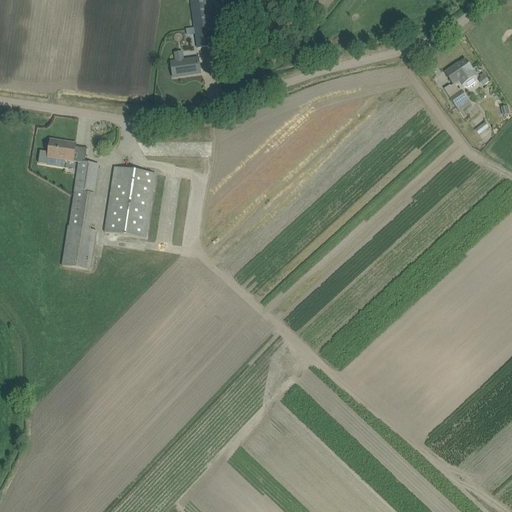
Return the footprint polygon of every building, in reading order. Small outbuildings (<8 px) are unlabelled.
[(206,0),(190,0),(197,49),(213,46),(206,0)] [(171,62),(171,68),(173,78),(188,76),(188,75),(192,74),(193,75),(201,74),(199,64),(198,58),(183,60),(182,52),(173,54),(174,61),(171,62)] [(454,86),(459,82),(464,88),(466,89),(469,88),(476,83),(477,81),(477,79),(472,72),(473,72),(465,60),(456,67),(455,66),(445,73),(454,86)] [(484,74),(480,76),(486,85),(489,82),(484,74)] [(462,92),(451,100),(458,109),(460,113),(472,104),(469,101),(462,92)] [(508,106),(502,108),(503,116),(510,114),(508,106)] [(483,139),(493,131),(488,124),(478,132),(483,139)] [(38,164),(48,165),(64,167),(65,161),(73,162),(74,154),(76,144),(68,143),(67,144),(51,142),(51,141),(49,151),(49,153),(40,152),(38,164)] [(62,267),(90,271),(97,231),(89,230),(99,166),(79,163),(69,227),(68,227),(62,267)] [(146,238),(147,229),(154,184),(156,174),(115,168),(113,178),(106,222),(105,232),(146,238)]
